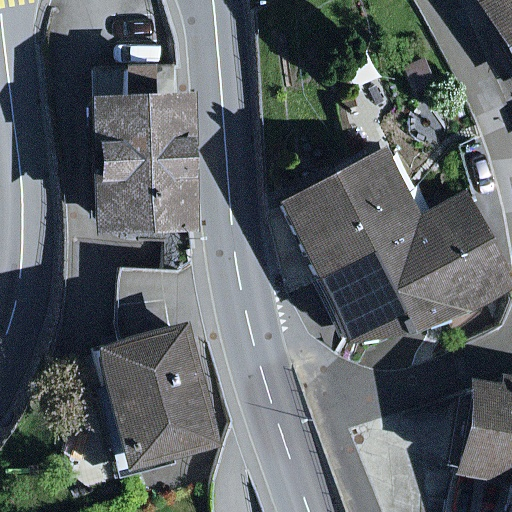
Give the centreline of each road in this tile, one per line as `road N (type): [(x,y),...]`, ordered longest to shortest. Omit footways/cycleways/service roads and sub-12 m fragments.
road 1 (secondary): [(0,349),(11,326),(23,237),(0,0)]
road 2 (secondary): [(213,0),(229,214),(251,339)]
road 3 (residential): [(326,378),(388,396),(511,335)]
road 4 (residential): [(511,169),(499,125),(432,0)]
road 5 (secondary): [(251,339),(307,511)]
road 6 (residential): [(326,378),(369,511)]
